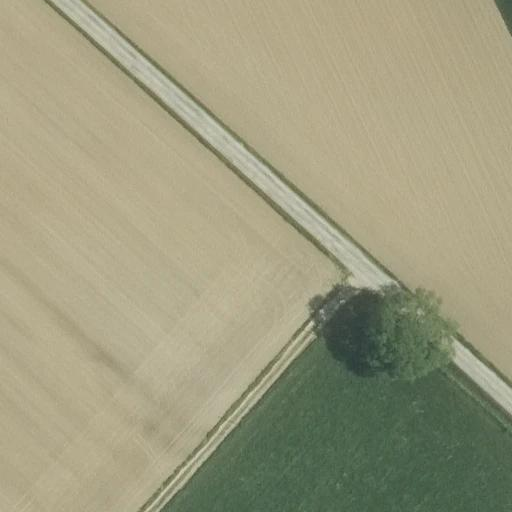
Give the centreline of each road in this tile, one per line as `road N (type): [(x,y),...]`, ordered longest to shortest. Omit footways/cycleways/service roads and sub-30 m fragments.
road 1 (unclassified): [(511,404),(63,0)]
road 2 (track): [(363,272),(152,511)]
